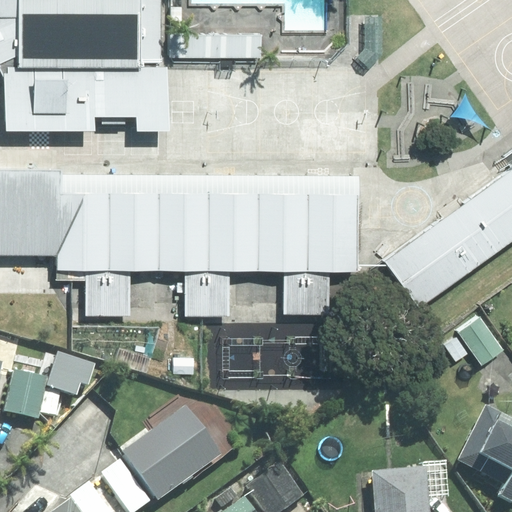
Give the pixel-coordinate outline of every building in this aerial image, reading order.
[(155,0),(0,0),(0,135),(159,132),(155,0)] [(351,59),(367,69),(376,56),(379,16),(361,15),(359,47),(351,59)] [(257,35),(166,31),(165,56),(257,59),(257,35)] [(350,171),(0,166),(0,253),(47,255),(46,270),(76,270),(75,315),(123,315),(124,269),(178,270),(177,315),(223,315),(224,272),(278,273),(277,314),(326,315),(327,270),(348,270),(350,171)] [(511,173),(375,266),(407,313),(511,242),(511,173)] [(472,316),(437,344),(452,363),(465,353),(476,366),(498,348),(472,316)] [(89,367),(52,355),(42,389),(71,398),(75,385),(82,387),(89,367)] [(42,380),(8,373),(0,412),(0,415),(33,422),(42,380)] [(151,503),(214,459),(179,409),(116,454),(151,503)] [(492,493),(488,503),(504,510),(509,501),(511,502),(511,428),(474,411),(446,471),(492,493)] [(116,461),(96,475),(122,511),(134,511),(146,504),(116,461)] [(242,494),(253,511),(280,511),(301,498),(276,462),(238,488),(242,494)] [(422,511),(421,498),(431,497),(429,470),(365,475),(367,511),(422,511)] [(106,511),(86,483),(65,498),(75,511),(106,511)] [(247,511),(237,497),(233,500),(226,490),(210,500),(217,511),(247,511)] [(72,511),(65,502),(49,511),(72,511)]
